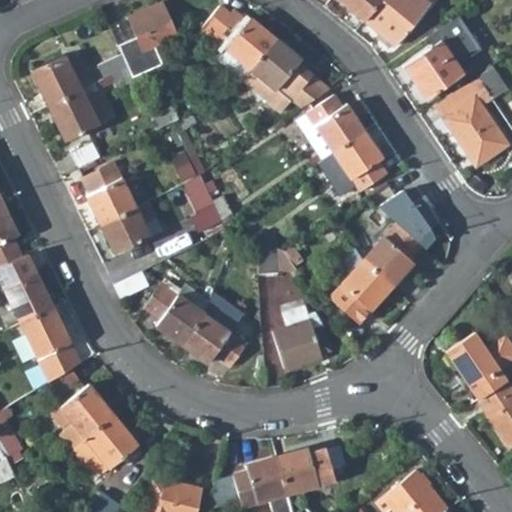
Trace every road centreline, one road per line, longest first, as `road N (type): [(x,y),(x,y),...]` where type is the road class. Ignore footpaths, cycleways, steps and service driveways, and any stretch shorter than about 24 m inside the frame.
road 1 (residential): [(0,106),(110,329),(157,376),(180,391),(242,407),(324,402),(387,386)]
road 2 (residential): [(283,0),(357,59),(486,233)]
road 3 (residential): [(387,386),(404,339),(486,233)]
road 4 (residential): [(387,386),(440,432),(504,511)]
